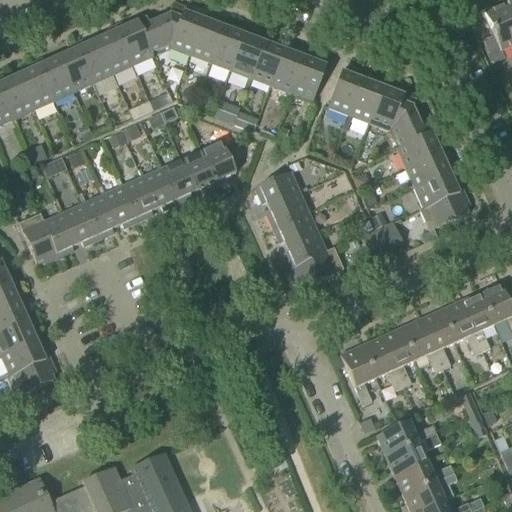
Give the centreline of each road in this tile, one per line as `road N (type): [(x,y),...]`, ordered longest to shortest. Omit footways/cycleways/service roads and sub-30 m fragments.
road 1 (residential): [(93,400),(45,290),(100,266),(147,373)]
road 2 (residential): [(295,333),(511,236)]
road 3 (residential): [(511,212),(425,12)]
road 4 (residential): [(376,511),(295,333)]
road 5 (residential): [(147,373),(247,327),(295,333)]
